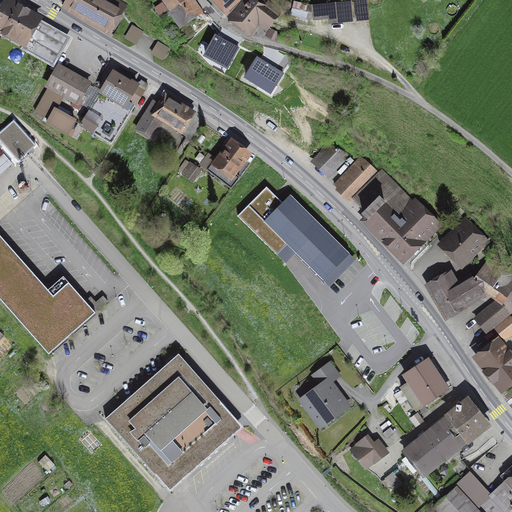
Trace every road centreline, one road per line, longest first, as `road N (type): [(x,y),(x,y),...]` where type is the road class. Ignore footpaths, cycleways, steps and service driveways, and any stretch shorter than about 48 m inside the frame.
road 1 (secondary): [(36,0),(261,138),(309,178),(511,417)]
road 2 (unclassified): [(341,511),(37,170),(24,168),(0,187)]
road 3 (unclassified): [(201,0),(234,31),(363,72),(419,101),(511,174)]
